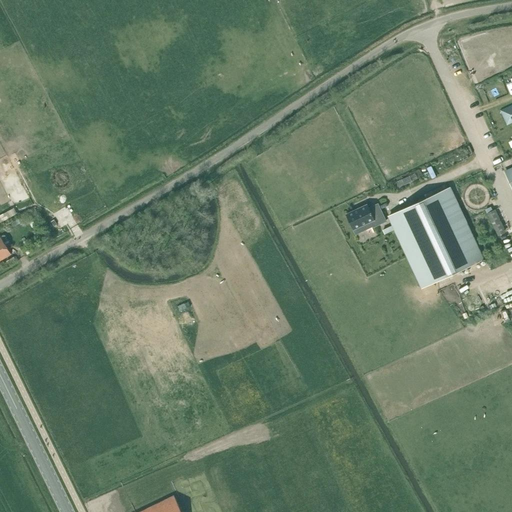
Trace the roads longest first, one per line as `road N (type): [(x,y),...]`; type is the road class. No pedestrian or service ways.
road 1 (unclassified): [(511,5),(410,32),(206,165),(0,285)]
road 2 (tertiary): [(0,374),(66,511)]
